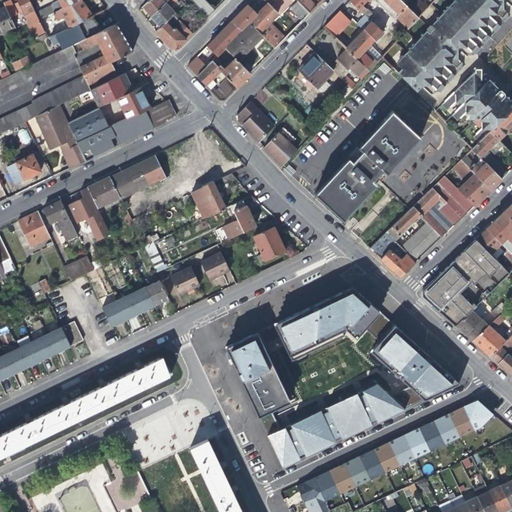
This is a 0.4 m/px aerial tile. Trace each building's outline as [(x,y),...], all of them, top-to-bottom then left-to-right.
[(17,13),(10,0),(5,0),(3,1),(5,6),(11,16),(17,13)] [(23,12),(24,12),(34,7),(31,1),(29,0),(16,0),(15,1),(20,13),(23,11),(23,12)] [(29,0),(31,1),(34,0),(55,0),(35,10),(39,19),(47,15),(53,12),(77,0),(29,0)] [(70,26),(71,26),(88,17),(92,15),(86,6),(81,0),(77,0),(53,12),(56,19),(64,15),(70,26)] [(146,12),(150,17),(165,1),(164,0),(147,0),(142,6),(146,12)] [(166,0),(165,1),(150,17),(155,21),(160,26),(173,14),(174,12),(169,6),(175,0),(166,0)] [(206,0),(192,0),(207,16),(215,9),(206,0)] [(290,7),(302,20),(310,12),(298,0),(290,7)] [(297,0),(298,0),(310,12),(316,6),(310,0),(297,0)] [(418,17),(400,0),(349,0),(363,12),(366,9),(365,8),(372,1),(392,20),(396,16),(408,28),(417,18),(418,17)] [(453,0),(450,3),(440,14),(428,28),(415,42),(405,52),(395,64),(400,68),(397,73),(407,82),(412,88),(416,93),(422,86),(431,86),(432,76),(433,74),(440,74),(442,65),(443,63),(451,64),(452,54),(445,48),(450,42),(457,48),(458,46),(466,46),(467,37),(468,35),(475,35),(477,26),(478,24),(486,25),(487,15),(489,13),(496,14),(497,4),(492,0),(453,0)] [(277,13),(268,3),(257,14),(249,22),(262,35),(274,48),(281,41),(284,38),(269,22),(277,13)] [(243,9),(231,21),(241,30),(249,22),(257,14),(247,4),(243,9)] [(16,26),(14,22),(11,16),(5,6),(0,8),(0,33),(0,34),(16,26)] [(36,35),(45,30),(39,19),(35,10),(34,7),(24,12),(36,35)] [(73,38),(75,43),(112,26),(108,19),(104,9),(92,15),(88,17),(90,22),(93,28),(73,38)] [(366,9),(363,12),(365,14),(368,18),(372,14),(366,9)] [(323,26),(332,35),(348,19),(339,10),(332,18),(323,26)] [(20,20),(17,13),(11,16),(14,22),(20,20)] [(192,32),(173,14),(160,26),(156,31),(163,39),(170,47),(177,47),(192,32)] [(357,23),(363,30),(372,21),(368,18),(365,14),(357,23)] [(56,33),(47,15),(39,19),(45,30),(49,37),(56,33)] [(73,30),(90,22),(88,17),(71,26),(73,30)] [(217,54),(224,48),(241,30),(231,21),(225,27),(215,37),(221,44),(213,51),(217,54)] [(363,30),(346,48),(357,59),(366,50),(383,32),(372,21),(363,30)] [(241,30),(224,48),(235,59),(237,61),(253,44),(262,35),(249,22),(241,30)] [(75,43),(68,47),(72,54),(98,42),(104,54),(78,66),(82,75),(87,84),(114,71),(111,66),(109,61),(122,54),(132,50),(122,32),(117,24),(112,26),(75,43)] [(207,45),(213,51),(221,44),(215,37),(207,45)] [(7,76),(0,79),(0,93),(74,58),(72,54),(68,47),(12,74),(7,76)] [(336,58),(339,61),(347,69),(349,67),(351,69),(361,78),(368,70),(357,59),(346,48),(340,54),(336,58)] [(377,61),(366,50),(357,59),(368,70),(377,61)] [(323,80),(333,70),(331,69),(318,57),(313,51),(305,59),(296,69),(317,89),(317,90),(319,92),(323,93),(329,86),(325,82),(323,80)] [(0,52),(0,62),(7,76),(12,74),(1,52),(0,52)] [(16,68),(30,61),(27,54),(13,60),(16,68)] [(216,55),(212,60),(217,65),(221,61),(216,55)] [(206,65),(197,56),(187,65),(196,75),(206,65)] [(222,72),(236,87),(244,78),(249,73),(237,61),(235,59),(222,72)] [(221,70),(217,65),(212,60),(206,65),(196,75),(217,99),(223,100),(229,94),(233,90),(224,81),(218,87),(219,88),(216,91),(208,82),(221,70)] [(339,61),(331,69),(333,70),(335,73),(346,84),(351,88),(354,86),(352,83),(353,82),(346,75),(351,69),(349,67),(347,69),(339,61)] [(489,80),(479,70),(476,69),(453,92),(441,105),(446,110),(455,102),(462,102),(464,104),(452,117),(457,122),(466,113),(473,113),(476,116),(482,122),(481,128),(472,137),(478,143),(490,132),(493,128),(511,109),(511,99),(508,99),(489,80)] [(123,73),(89,89),(98,107),(117,98),(129,93),(124,84),(128,82),(126,78),(123,73)] [(0,133),(35,116),(59,104),(65,101),(89,89),(87,84),(82,75),(32,100),(33,102),(0,118),(0,133)] [(343,97),(351,88),(346,84),(338,93),(343,97)] [(139,87),(129,93),(117,98),(124,113),(110,119),(107,113),(102,115),(98,107),(74,119),(67,122),(76,141),(144,110),(149,107),(144,97),(139,87)] [(176,116),(167,99),(165,100),(149,107),(144,110),(153,127),(176,116)] [(74,119),(65,101),(59,104),(67,122),(74,119)] [(247,129),(258,141),(273,125),(249,101),(237,114),(236,119),(247,129)] [(61,142),(64,147),(61,148),(70,167),(78,163),(85,159),(76,141),(67,122),(59,104),(35,116),(50,148),(59,144),(61,142)] [(498,140),(511,126),(511,109),(493,128),(490,132),(498,140)] [(153,127),(144,110),(76,141),(85,159),(121,142),(153,127)] [(346,157),(313,193),(320,200),(341,219),(375,183),(370,179),(381,168),(385,172),(419,137),(390,110),(361,142),(357,146),(360,149),(355,155),(350,161),(346,157)] [(295,138),(283,126),(278,131),(290,143),(295,138)] [(22,144),(30,141),(26,128),(17,131),(22,144)] [(290,143),(278,131),(263,146),(272,156),(280,165),(296,149),(290,143)] [(502,144),(498,140),(490,132),(478,143),(471,149),(480,158),(485,163),(501,179),(506,175),(486,152),(489,149),(492,153),(498,148),(502,144)] [(180,170),(166,176),(158,180),(163,191),(183,181),(184,184),(172,190),(176,198),(191,191),(200,186),(197,180),(224,168),(220,160),(217,153),(195,163),(194,160),(179,167),(180,170)] [(7,166),(12,175),(16,183),(31,175),(41,170),(33,154),(7,166)] [(166,176),(155,154),(133,165),(109,176),(119,195),(120,198),(129,193),(158,180),(166,176)] [(465,155),(461,159),(490,190),(496,184),(501,179),(485,163),(479,169),(474,164),(465,155)] [(480,158),(474,164),(479,169),(485,163),(480,158)] [(471,176),(458,189),(474,206),(483,197),(490,190),(461,159),(454,166),(464,176),(468,172),(471,176)] [(221,184),(236,177),(231,171),(219,178),(221,184)] [(96,206),(119,195),(109,176),(98,181),(87,187),(96,206)] [(444,176),(432,188),(461,218),(468,211),(474,206),(458,189),(444,176)] [(213,180),(200,186),(191,191),(202,217),(225,206),(220,195),(213,180)] [(101,216),(96,206),(87,187),(79,190),(83,198),(78,200),(71,204),(79,220),(85,218),(87,222),(101,216)] [(453,226),(461,218),(432,188),(413,207),(442,237),(453,226)] [(134,203),(129,193),(120,198),(125,208),(134,203)] [(239,224),(242,231),(244,230),(255,225),(249,213),(242,198),(230,204),(236,218),(233,219),(235,225),(239,224)] [(72,224),(69,217),(63,206),(60,200),(51,204),(43,208),(50,222),(55,220),(64,240),(77,234),(72,224)] [(511,202),(507,208),(497,218),(505,225),(503,227),(511,237),(511,202)] [(399,247),(401,248),(415,263),(430,249),(442,237),(413,207),(410,210),(386,233),(392,239),(393,241),(398,236),(404,241),(399,247)] [(28,215),(17,220),(30,245),(50,236),(38,210),(28,215)] [(508,250),(511,246),(511,237),(503,227),(505,225),(497,218),(493,222),(487,228),(508,250)] [(261,253),(256,256),(259,262),(284,250),(279,239),(273,225),(252,234),(261,253)] [(221,227),(216,230),(221,241),(227,238),(221,227)] [(499,247),(511,260),(511,254),(508,250),(487,228),(481,233),(476,238),(491,255),(499,247)] [(376,255),(392,239),(386,233),(370,249),(376,255)] [(0,236),(0,261),(10,257),(0,236)] [(491,255),(476,238),(471,243),(438,275),(422,291),(422,296),(455,326),(482,300),(509,274),(504,269),(491,255)] [(154,254),(148,243),(143,245),(149,257),(154,254)] [(401,277),(415,263),(401,248),(394,255),(389,250),(380,258),(392,268),(401,277)] [(219,275),(229,270),(220,251),(199,262),(208,280),(219,275)] [(63,265),(70,279),(93,269),(86,254),(63,265)] [(190,265),(169,276),(178,294),(189,289),(200,284),(190,265)] [(43,292),(51,289),(46,278),(38,282),(43,292)] [(161,280),(146,287),(155,305),(163,301),(169,298),(161,280)] [(379,311),(346,280),(269,319),(288,354),(339,326),(351,336),(379,311)] [(146,287),(132,294),(141,312),(148,308),(155,305),(146,287)] [(132,294),(117,300),(126,319),(134,315),(141,312),(132,294)] [(120,322),(126,319),(117,300),(103,307),(112,326),(120,322)] [(485,303),(482,300),(455,326),(464,334),(472,341),(489,325),(482,319),(486,315),(479,309),(485,303)] [(499,316),(489,325),(472,341),(481,349),(488,356),(505,340),(496,332),(506,323),(499,316)] [(446,371),(390,320),(358,347),(402,392),(446,371)] [(75,321),(62,327),(70,345),(83,339),(75,321)] [(293,396),(258,325),(221,342),(254,414),(293,396)] [(66,347),(70,345),(62,327),(46,335),(55,352),(66,347)] [(511,333),(505,340),(488,356),(493,360),(497,364),(508,353),(505,351),(511,344),(511,333)] [(50,355),(55,352),(46,335),(33,341),(41,359),(50,355)] [(34,362),(41,359),(33,341),(18,348),(27,366),(34,362)] [(21,369),(27,366),(18,348),(4,355),(13,373),(21,369)] [(511,357),(508,353),(497,364),(504,370),(511,376),(511,375),(511,357)] [(4,355),(0,356),(0,379),(7,376),(13,373),(4,355)] [(173,377),(163,357),(144,365),(109,382),(68,402),(28,421),(0,434),(0,454),(6,452),(8,457),(25,449),(23,444),(78,417),(80,422),(99,413),(96,408),(150,383),(152,388),(173,377)] [(360,380),(260,427),(272,453),(372,406),(360,380)] [(318,477),(282,494),(289,511),(324,511),(348,500),(507,424),(481,400),(470,404),(456,411),(440,419),(424,426),(411,433),(397,439),(381,447),(367,454),(351,461),(338,468),(318,477)] [(198,474),(206,492),(210,490),(219,511),(241,511),(233,494),(213,453),(206,439),(189,447),(201,473),(198,474)] [(476,467),(470,455),(459,461),(465,472),(476,467)] [(493,473),(498,484),(509,507),(511,505),(511,484),(509,479),(503,482),(498,471),(493,473)] [(432,493),(424,478),(416,481),(424,496),(432,493)] [(413,483),(401,488),(405,496),(417,490),(413,483)] [(443,487),(449,499),(452,506),(454,511),(469,511),(464,500),(458,503),(455,496),(449,484),(443,487)] [(498,484),(487,490),(497,511),(498,511),(503,509),(509,507),(498,484)] [(473,490),(462,495),(464,500),(469,511),(484,511),(476,495),(473,490)] [(483,491),(476,495),(484,511),(497,511),(487,490),(483,491)] [(461,494),(455,496),(458,503),(464,500),(462,495),(461,494)] [(438,505),(441,511),(452,506),(449,499),(438,505)]
